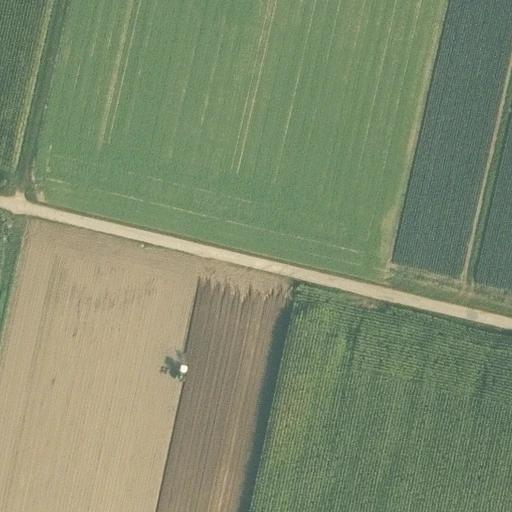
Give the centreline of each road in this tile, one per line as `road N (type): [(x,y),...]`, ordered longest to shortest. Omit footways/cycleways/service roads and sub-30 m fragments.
road 1 (track): [(0,202),(511,324)]
road 2 (track): [(16,206),(61,0)]
